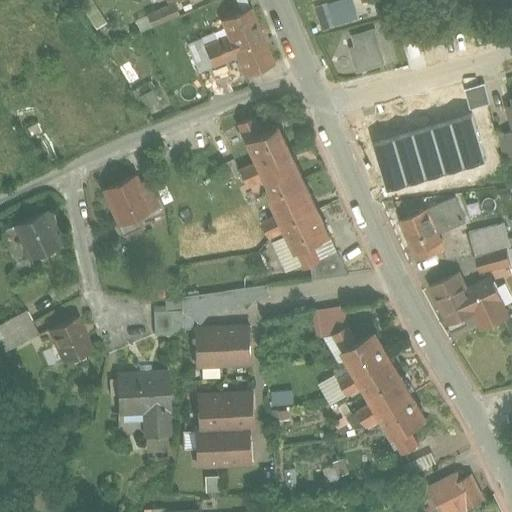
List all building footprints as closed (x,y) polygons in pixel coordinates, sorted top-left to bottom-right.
[(350,0),(336,0),(314,7),(320,28),(356,17),(350,0)] [(167,22),(178,17),(171,2),(144,15),(150,30),(167,22)] [(274,65),(252,8),(218,21),(224,36),(214,40),(211,34),(185,44),(197,74),(233,60),(240,78),(274,65)] [(349,47),(356,73),(386,65),(376,26),(351,33),(354,46),(349,47)] [(482,84),(464,88),(468,107),(487,103),(482,84)] [(511,154),(511,92),(511,93),(511,97),(511,101),(505,103),(511,130),(496,134),(502,157),(511,154)] [(471,113),(372,141),(386,187),(484,158),(471,113)] [(333,233),(281,118),(262,127),(255,114),(237,122),(254,161),(236,168),(244,186),(262,178),(277,212),(259,219),(285,275),(336,252),(329,235),(333,233)] [(135,173),(98,191),(115,227),(159,206),(144,176),(138,179),(135,173)] [(455,196),(398,220),(415,261),(446,249),(439,233),(466,222),(455,196)] [(44,209),(15,223),(31,258),(61,243),(44,209)] [(510,279),(505,269),(511,267),(511,237),(507,239),(502,223),(468,232),(481,276),(491,271),(498,285),(510,279)] [(461,270),(428,286),(446,324),(469,313),(479,333),(509,318),(497,294),(501,292),(498,285),(491,271),(481,276),(467,283),(461,270)] [(247,309),(256,298),(270,297),(268,284),(188,293),(163,298),(165,307),(150,308),(151,336),(179,335),(179,327),(192,327),(192,322),(199,322),(210,309),(218,315),(225,306),(232,312),(240,304),(247,309)] [(38,334),(24,310),(0,324),(0,350),(2,354),(38,334)] [(92,347),(77,314),(45,328),(60,361),(92,347)] [(252,366),(249,319),(199,322),(192,322),(192,327),(194,369),(252,366)] [(429,417),(378,325),(357,337),(350,323),(331,333),(353,371),(337,380),(346,397),(362,388),(369,401),(354,410),(365,430),(381,422),(399,455),(418,445),(408,428),(429,417)] [(168,367),(114,370),(117,416),(141,415),(142,435),(172,433),(168,367)] [(253,388),(195,390),(197,427),(251,425),(254,425),(253,388)] [(253,466),(251,425),(197,427),(192,428),(193,469),(253,466)] [(461,476),(458,468),(426,483),(439,511),(461,511),(484,501),(470,472),(461,476)]
